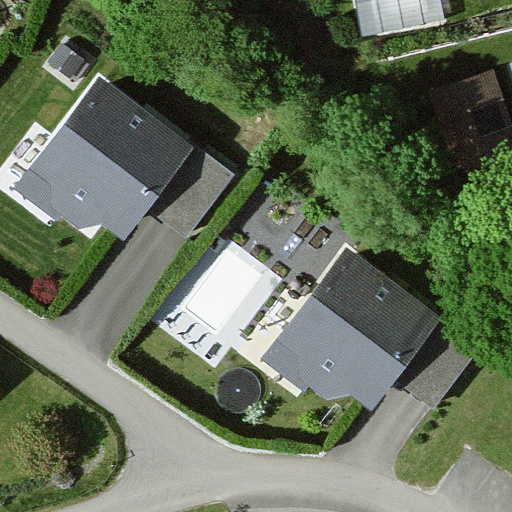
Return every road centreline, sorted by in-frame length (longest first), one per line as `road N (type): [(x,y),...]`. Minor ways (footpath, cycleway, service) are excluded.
road 1 (residential): [(0,334),(227,491)]
road 2 (unclassified): [(375,511),(328,498),(227,491)]
